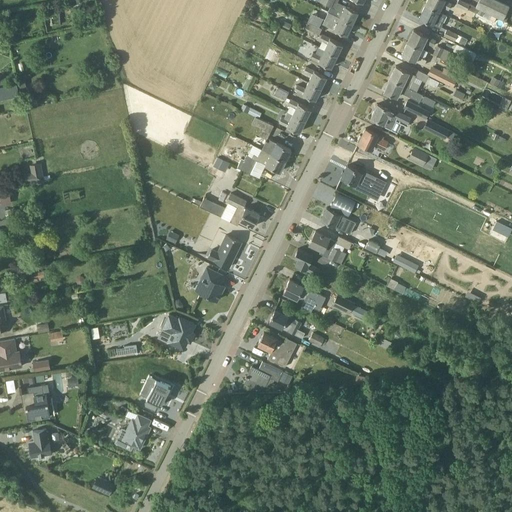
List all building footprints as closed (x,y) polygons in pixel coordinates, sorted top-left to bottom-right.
[(319,0),(319,1),(330,6),(328,12),(339,17),(340,17),(352,23),(358,11),(346,5),(346,6),(338,2),(338,0),(319,0)] [(427,0),(425,5),(439,11),(441,6),(449,10),(452,3),(445,0),(427,0)] [(479,8),(476,7),(470,4),(461,0),(458,0),(456,5),(467,10),(468,9),(477,13),(479,8)] [(479,0),(476,7),(479,8),(503,20),(509,6),(496,0),(479,0)] [(439,11),(425,5),(419,18),(433,24),(439,26),(441,21),(443,22),(446,15),(439,11)] [(308,21),(318,26),(321,21),(311,16),(308,21)] [(346,35),(352,23),(340,17),(339,17),(336,24),(328,20),(326,25),(334,29),(346,35)] [(289,30),(292,24),(285,21),(282,26),(289,30)] [(308,22),(305,28),(318,35),(321,29),(308,22)] [(467,33),(469,26),(463,23),(461,30),(467,33)] [(407,42),(421,48),(424,42),(433,46),(436,40),(427,36),(414,29),(407,42)] [(444,35),(454,41),(457,34),(447,29),(444,35)] [(324,50),(336,56),(342,44),(330,38),(322,34),(319,39),(328,43),(324,50)] [(462,36),(459,42),(465,45),(467,39),(462,36)] [(421,48),(407,42),(401,54),(414,61),(415,60),(424,65),(426,59),(424,59),(428,52),(421,48)] [(457,44),(453,51),(472,60),(475,53),(457,44)] [(437,45),(432,54),(445,61),(449,51),(437,45)] [(336,56),(324,50),(319,47),(315,54),(313,53),(310,57),(319,61),(318,61),(331,67),(336,56)] [(263,58),(270,61),(275,51),(267,48),(263,58)] [(422,78),(415,75),(396,65),(390,78),(409,88),(409,87),(416,90),(422,78)] [(429,75),(440,80),(449,85),(453,77),(442,71),(433,66),(429,75)] [(312,75),(308,82),(321,88),(326,76),(314,70),(306,67),(304,71),(312,75)] [(429,75),(425,82),(436,87),(440,80),(429,75)] [(493,76),(490,82),(497,86),(500,80),(493,76)] [(416,90),(409,87),(409,88),(390,78),(383,91),(396,97),(399,91),(419,100),(420,99),(432,105),(435,99),(416,90)] [(315,100),(321,88),(308,82),(305,89),(297,85),(295,90),(303,94),(315,100)] [(16,84),(0,87),(0,99),(19,96),(16,84)] [(285,100),(289,92),(278,87),(274,95),(285,100)] [(456,89),(453,95),(462,99),(465,94),(456,89)] [(291,105),(287,112),(305,120),(311,109),(298,103),(290,99),(288,103),(291,105)] [(426,117),(429,111),(421,108),(422,107),(407,100),(404,107),(418,114),(419,113),(426,117)] [(243,104),(241,109),(247,113),(250,107),(243,104)] [(407,126),(411,118),(391,108),(390,110),(377,104),(371,117),(384,124),(383,126),(391,130),(396,121),(407,126)] [(492,117),(495,110),(489,107),(485,113),(492,117)] [(251,108),(248,113),(259,118),(261,113),(251,108)] [(299,132),(305,120),(287,112),(284,119),(281,117),(279,122),(287,126),(299,132)] [(267,139),(273,125),(260,119),(255,117),(251,124),(259,128),(256,134),(267,139)] [(445,138),(449,131),(428,120),(424,127),(445,138)] [(384,149),(388,142),(383,140),(384,137),(365,128),(362,135),(361,135),(360,135),(357,141),(357,142),(358,141),(359,142),(358,143),(370,149),(373,144),(384,149)] [(271,153),(285,160),(291,149),(276,142),(271,153)] [(429,154),(414,146),(408,158),(423,166),(429,154)] [(285,160),(271,153),(262,149),(261,148),(257,156),(253,154),(251,157),(246,154),(244,160),(241,159),(237,167),(250,173),(256,160),(280,171),(285,160)] [(230,163),(218,157),(213,165),(225,172),(230,163)] [(403,181),(407,168),(387,162),(383,176),(403,181)] [(25,184),(44,181),(41,163),(29,165),(31,172),(23,173),(25,184)] [(377,188),(381,179),(362,170),(361,172),(347,165),(341,177),(355,184),(359,177),(365,180),(365,181),(369,183),(369,184),(377,188)] [(0,191),(0,198),(1,205),(12,203),(9,190),(0,191)] [(246,200),(233,194),(230,192),(225,202),(227,203),(225,207),(204,197),(199,206),(238,225),(240,220),(253,227),(259,214),(243,206),(246,200)] [(337,192),(330,207),(348,216),(355,201),(337,192)] [(350,234),(356,222),(340,214),(327,207),(321,220),(334,226),(337,221),(344,224),(342,230),(350,234)] [(364,221),(358,232),(370,239),(376,229),(364,221)] [(510,229),(496,222),(494,227),(508,234),(510,229)] [(169,230),(166,237),(175,241),(178,234),(169,230)] [(309,244),(321,250),(320,253),(329,258),(335,261),(336,261),(341,263),(346,253),(342,251),(344,247),(348,249),(352,242),(339,236),(337,241),(329,238),(329,237),(315,231),(309,244)] [(226,235),(218,252),(212,249),(208,257),(229,267),(234,256),(232,255),(235,249),(237,250),(241,242),(226,235)] [(369,240),(365,248),(376,253),(380,245),(369,240)] [(166,243),(161,247),(165,252),(170,248),(166,243)] [(295,265),(315,274),(317,275),(320,268),(309,263),(312,256),(298,249),(294,257),(298,259),(295,265)] [(413,262),(396,254),(393,261),(409,270),(413,262)] [(423,265),(427,272),(432,270),(428,263),(423,265)] [(207,267),(196,290),(217,300),(224,285),(220,283),(224,276),(207,267)] [(43,271),(31,273),(33,283),(45,281),(43,271)] [(387,286),(394,290),(397,282),(398,282),(391,278),(387,286)] [(290,279),(285,289),(283,292),(297,299),(297,298),(303,301),(300,307),(311,312),(313,307),(319,310),(326,297),(313,291),(310,290),(311,289),(308,288),(303,286),(290,279)] [(349,312),(354,303),(338,295),(333,304),(349,312)] [(305,333),(297,329),(301,322),(295,319),(287,316),(288,315),(275,309),(269,322),(302,338),(305,333)] [(194,324),(180,316),(179,319),(169,314),(159,335),(183,347),(187,339),(190,340),(193,333),(191,331),(194,324)] [(48,323),(36,325),(38,333),(49,331),(48,323)] [(48,332),(51,341),(63,338),(60,329),(48,332)] [(258,344),(270,351),(267,358),(284,367),(288,359),(283,356),(286,351),(290,352),(295,342),(287,338),(284,342),(264,332),(258,344)] [(313,333),(308,341),(321,347),(325,339),(313,333)] [(378,343),(387,347),(390,340),(381,336),(378,343)] [(16,351),(14,338),(0,340),(0,369),(22,366),(19,351),(16,351)] [(124,348),(125,354),(138,352),(137,344),(124,346),(124,348)] [(34,371),(50,368),(48,360),(32,363),(34,371)] [(254,386),(255,385),(261,388),(263,384),(265,385),(269,376),(278,380),(283,371),(283,370),(262,361),(258,370),(251,367),(247,376),(246,375),(245,376),(247,377),(245,382),(254,386)] [(292,376),(283,371),(278,380),(288,384),(292,376)] [(69,388),(78,385),(77,376),(67,378),(69,388)] [(4,378),(6,391),(14,390),(13,377),(4,378)] [(156,377),(147,398),(161,405),(171,385),(156,377)] [(26,406),(28,419),(50,416),(50,413),(54,413),(54,414),(55,413),(52,397),(51,397),(51,398),(47,398),(46,393),(34,395),(34,392),(21,394),(23,406),(26,406)] [(150,420),(138,414),(135,420),(132,418),(126,431),(122,429),(116,442),(131,449),(133,445),(140,448),(148,431),(147,430),(149,426),(147,426),(150,420)] [(46,429),(33,431),(34,441),(29,442),(32,457),(51,454),(49,438),(48,439),(46,429)] [(92,487),(106,494),(109,495),(114,484),(112,483),(105,479),(97,476),(93,484),(92,487)]
